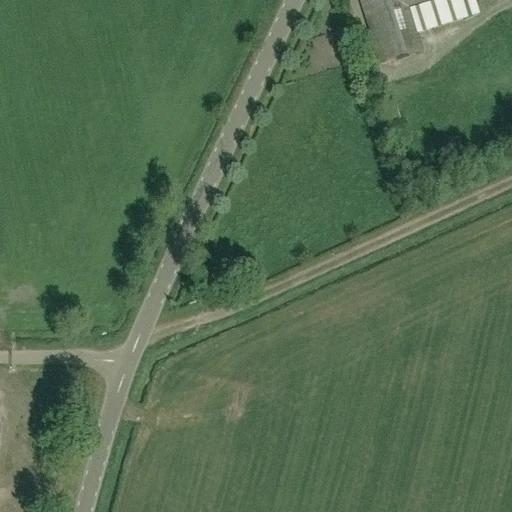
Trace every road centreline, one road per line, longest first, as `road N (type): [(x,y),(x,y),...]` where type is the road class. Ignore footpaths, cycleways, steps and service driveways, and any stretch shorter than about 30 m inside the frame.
road 1 (track): [(137,334),(190,324),(511,182)]
road 2 (unclassified): [(126,363),(294,0)]
road 3 (unclassified): [(88,511),(126,363)]
road 4 (unclassified): [(126,363),(0,360)]
